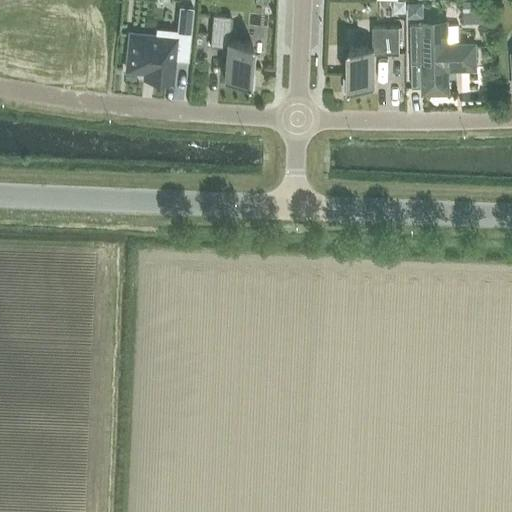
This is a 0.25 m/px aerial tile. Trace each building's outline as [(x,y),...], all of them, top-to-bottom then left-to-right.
[(179,7),(178,15),(192,16),(193,8),(179,7)] [(64,20),(58,68),(93,72),(96,50),(110,52),(115,14),(100,12),(98,25),(64,20)] [(212,15),(210,46),(226,47),(223,80),(232,81),(232,86),(252,87),(254,67),(249,67),(251,42),(228,40),(230,16),(212,15)] [(446,45),(446,40),(446,19),(419,20),(419,24),(410,24),(411,88),(423,87),(423,92),(447,92),(447,77),(455,77),(455,68),(474,68),(474,44),(446,45)] [(349,71),(345,71),(345,91),(365,91),(365,87),(374,87),(374,54),(399,54),(399,26),(372,26),(372,46),(349,46),(349,71)] [(126,70),(145,72),(144,78),(172,81),(174,59),(188,61),(191,31),(177,30),(176,38),(130,33),(126,70)]
